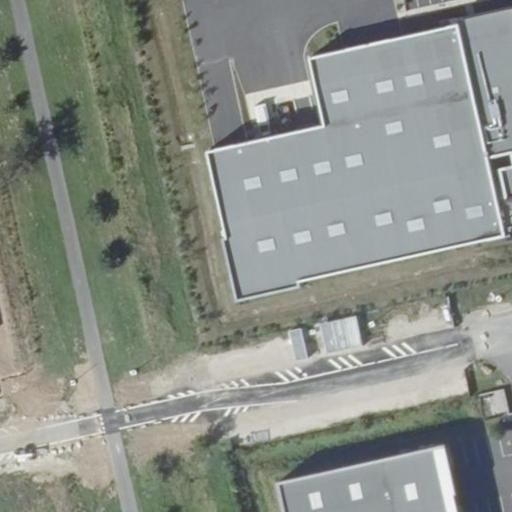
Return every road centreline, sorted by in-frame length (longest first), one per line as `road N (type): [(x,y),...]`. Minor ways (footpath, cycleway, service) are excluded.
road 1 (unclassified): [(14,0),(107,414)]
road 2 (residential): [(107,414),(374,378),(511,341)]
